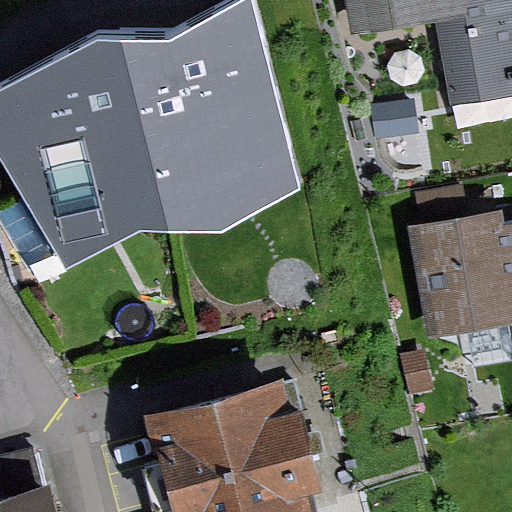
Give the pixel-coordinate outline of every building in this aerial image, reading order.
[(105,22),(0,83),(0,132),(71,259),(145,214),(227,213),(300,172),(258,0),(221,0),(176,24),(105,22)] [(357,0),(360,16),(441,2),(455,0),(357,0)] [(511,0),(455,0),(441,2),(456,89),(511,79),(511,0)] [(511,294),(498,224),(495,206),(416,221),(435,320),(511,305),(511,294)] [(511,220),(498,224),(511,294),(511,220)] [(279,372),(154,403),(181,511),(272,511),(311,503),(302,469),(317,465),(299,395),(285,398),(279,372)] [(0,511),(46,511),(38,479),(0,488),(0,511)]
